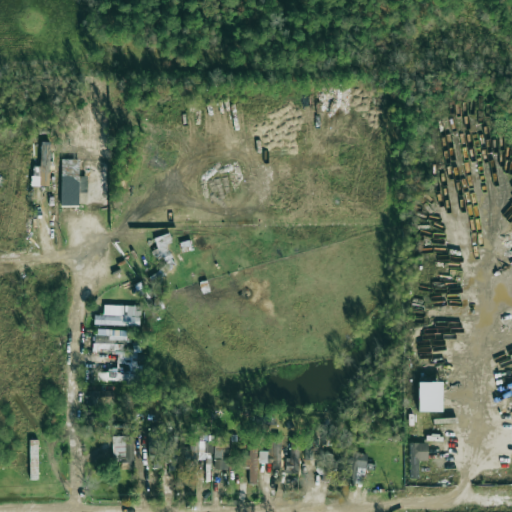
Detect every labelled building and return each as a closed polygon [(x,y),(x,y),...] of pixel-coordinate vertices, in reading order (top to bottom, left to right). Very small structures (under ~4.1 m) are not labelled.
[(32,167),(32,185),(48,186),(50,146),(41,146),(40,167),(32,167)] [(79,176),(79,159),(61,159),(60,206),(78,206),(78,193),(87,193),(87,176),(79,176)] [(94,324),(140,326),(140,306),(103,305),(103,315),(95,315),(94,324)] [(442,412),(442,383),(418,382),(418,411),(442,412)] [(113,436),(112,462),(119,462),(119,469),(133,469),(134,437),(113,436)] [(177,437),(167,437),(166,471),(176,471),(177,437)] [(215,437),(214,469),(228,470),(229,437),(215,437)] [(427,460),(427,442),(409,442),(410,479),(418,479),(418,460),(427,460)] [(248,467),(248,484),(258,483),(257,447),(249,447),(249,456),(241,456),(242,467),(248,467)] [(364,484),(365,453),(351,452),(349,483),(364,484)]
